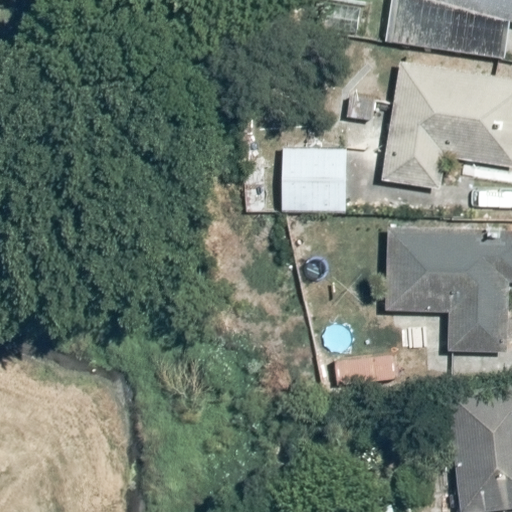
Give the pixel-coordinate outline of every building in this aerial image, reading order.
[(511,0),(432,0),(511,21),(511,0)] [(503,71),(369,52),(351,178),(413,186),(418,149),(490,158),(503,71)] [(323,142),(257,140),(255,207),(321,209),(323,142)] [(498,224),(356,219),(353,307),(417,310),(416,339),(473,341),(475,270),(496,270),(498,224)] [(511,497),(511,381),(511,379),(420,386),(429,511),(436,511),(498,507),(498,498),(511,497)] [(365,511),(364,503),(318,511),(365,511)]
